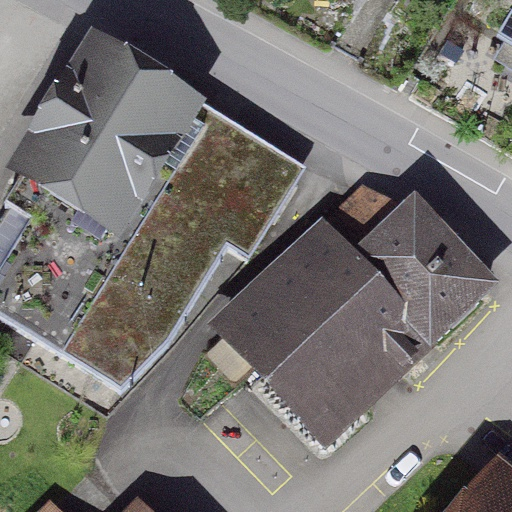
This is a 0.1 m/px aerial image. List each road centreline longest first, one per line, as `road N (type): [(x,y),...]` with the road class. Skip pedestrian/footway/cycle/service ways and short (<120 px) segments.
road 1 (residential): [(511,212),(127,0)]
road 2 (unknown): [(511,355),(389,455),(289,500),(240,501),(159,437)]
